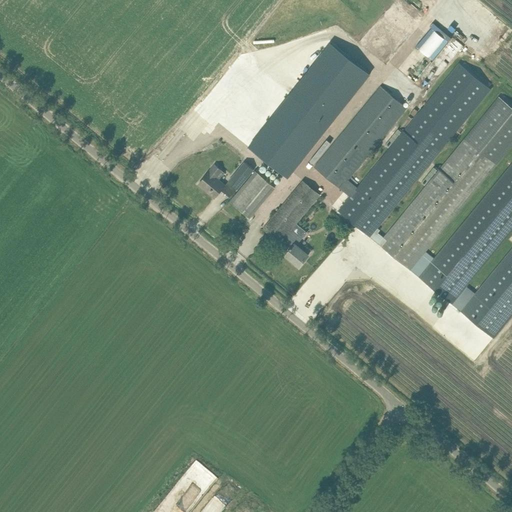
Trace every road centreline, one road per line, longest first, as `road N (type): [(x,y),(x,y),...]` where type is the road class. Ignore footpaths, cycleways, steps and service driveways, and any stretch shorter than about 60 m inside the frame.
road 1 (unclassified): [(398,404),(0,75)]
road 2 (unclassified): [(511,498),(398,404)]
road 3 (unclassified): [(313,511),(398,404)]
